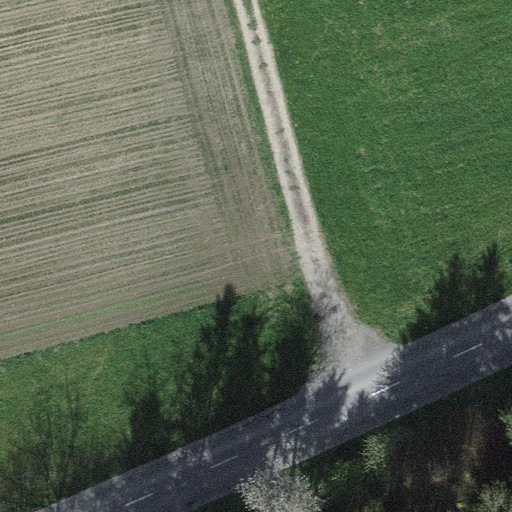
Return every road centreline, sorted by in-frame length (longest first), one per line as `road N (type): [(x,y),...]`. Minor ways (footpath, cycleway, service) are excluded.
road 1 (secondary): [(104,511),(511,330)]
road 2 (track): [(242,0),(347,405)]
